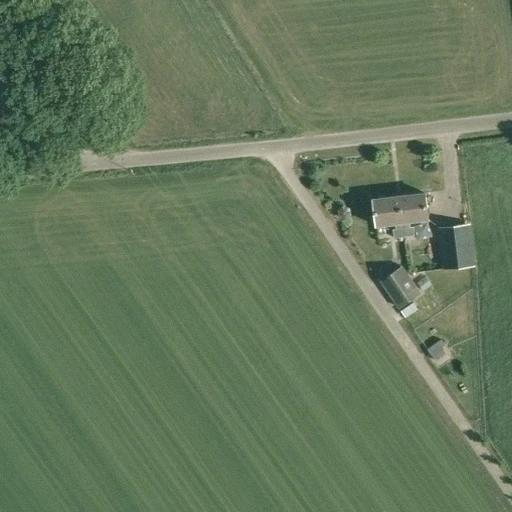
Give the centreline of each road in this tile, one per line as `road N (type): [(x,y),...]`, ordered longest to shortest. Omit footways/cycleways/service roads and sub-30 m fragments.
road 1 (unclassified): [(123,161),(511,120)]
road 2 (unclassified): [(123,161),(10,0)]
road 3 (unclassified): [(0,170),(123,161)]
